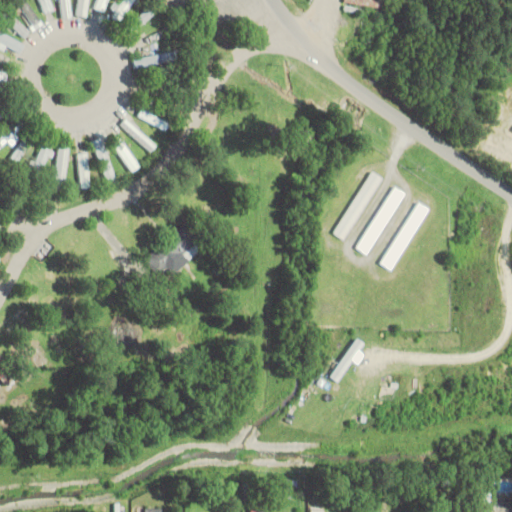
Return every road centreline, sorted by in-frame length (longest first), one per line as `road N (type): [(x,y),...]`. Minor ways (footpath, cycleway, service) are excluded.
road 1 (tertiary): [(511,192),(353,82),(282,0)]
road 2 (residential): [(215,100),(163,184),(0,247)]
road 3 (residential): [(44,109),(68,126),(105,119),(123,90),(116,57),(87,39),(54,47),(37,72),(44,109)]
road 4 (residential): [(301,27),(239,66),(215,100),(123,90)]
